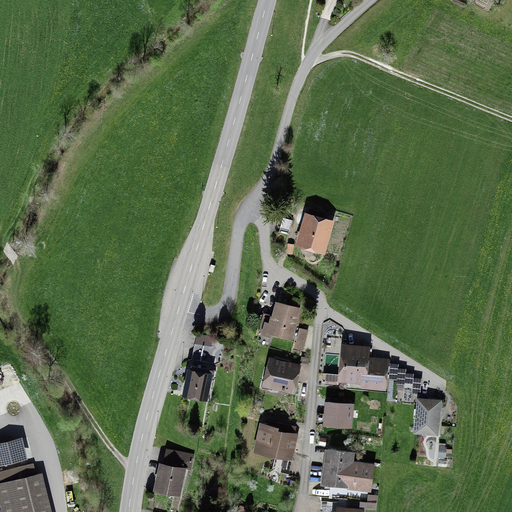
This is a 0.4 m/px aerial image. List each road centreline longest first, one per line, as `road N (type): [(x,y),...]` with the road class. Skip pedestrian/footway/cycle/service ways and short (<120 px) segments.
road 1 (secondary): [(266,0),(177,309)]
road 2 (track): [(135,468),(108,443),(20,318),(17,262),(2,241)]
road 3 (residential): [(255,198),(305,67),(371,0)]
road 4 (track): [(310,59),(353,54),(511,118)]
road 5 (secondary): [(177,309),(128,511)]
road 6 (residential): [(322,307),(303,488)]
road 7 (residential): [(177,309),(203,314),(225,307),(241,219),(255,198)]
road 8 (residential): [(322,307),(445,386)]
road 9 (residential): [(255,198),(270,262),(317,294),(322,307)]
